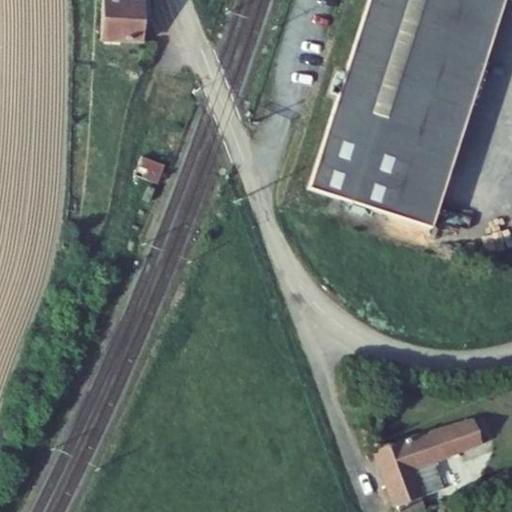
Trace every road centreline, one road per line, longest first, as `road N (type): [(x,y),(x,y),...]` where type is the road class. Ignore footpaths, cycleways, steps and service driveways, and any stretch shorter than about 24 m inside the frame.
road 1 (unclassified): [(280,251),(371,511)]
road 2 (residential): [(280,251),(323,311),(367,342),(455,361),(511,356)]
road 3 (unclassified): [(179,0),(280,251)]
